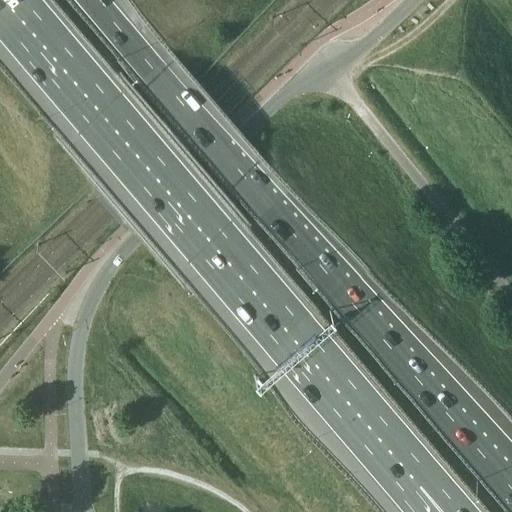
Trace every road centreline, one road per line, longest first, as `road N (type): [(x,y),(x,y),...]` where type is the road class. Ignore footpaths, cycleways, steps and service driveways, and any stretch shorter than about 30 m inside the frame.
road 1 (unclassified): [(85,511),(77,342),(102,273),(279,102),(362,47),(414,0)]
road 2 (motorway): [(511,489),(93,0)]
road 3 (motorway): [(3,0),(418,479)]
